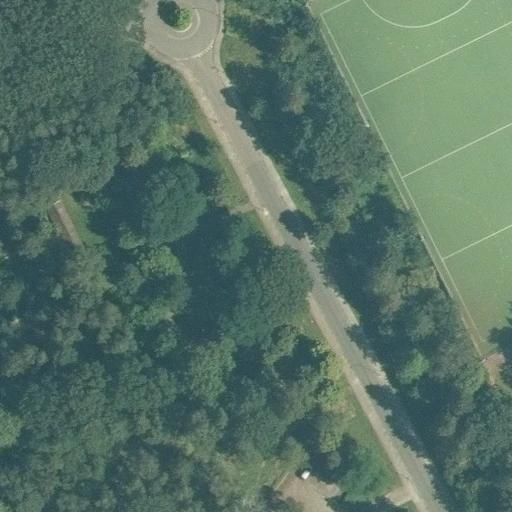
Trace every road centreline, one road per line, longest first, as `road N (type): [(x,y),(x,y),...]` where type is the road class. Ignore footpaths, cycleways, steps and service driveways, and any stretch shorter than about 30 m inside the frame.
road 1 (tertiary): [(440,511),(197,49)]
road 2 (tertiary): [(0,58),(69,22),(143,22)]
